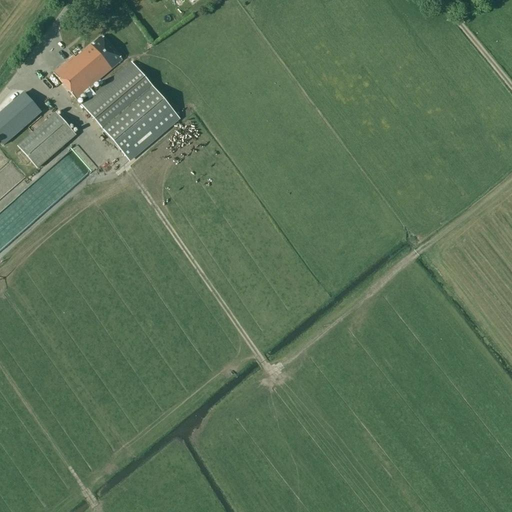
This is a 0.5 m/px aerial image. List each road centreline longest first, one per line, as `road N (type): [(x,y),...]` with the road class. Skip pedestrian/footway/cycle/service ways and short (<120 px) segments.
road 1 (track): [(511,180),(352,306)]
road 2 (unclassified): [(0,99),(75,0)]
